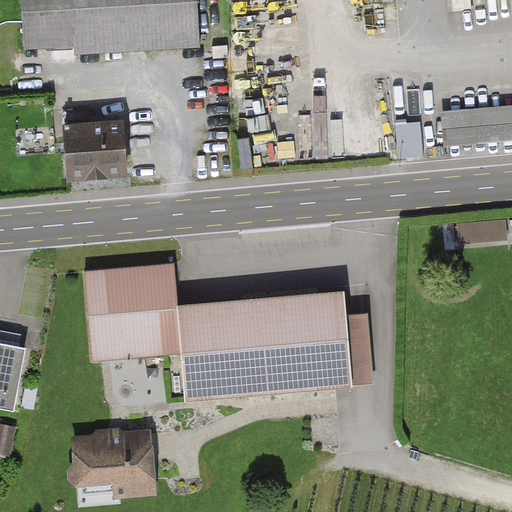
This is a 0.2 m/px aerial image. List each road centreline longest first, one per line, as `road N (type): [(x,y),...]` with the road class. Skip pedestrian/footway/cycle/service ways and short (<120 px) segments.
road 1 (primary): [(0,230),(511,186)]
road 2 (track): [(389,436),(390,457),(511,491)]
